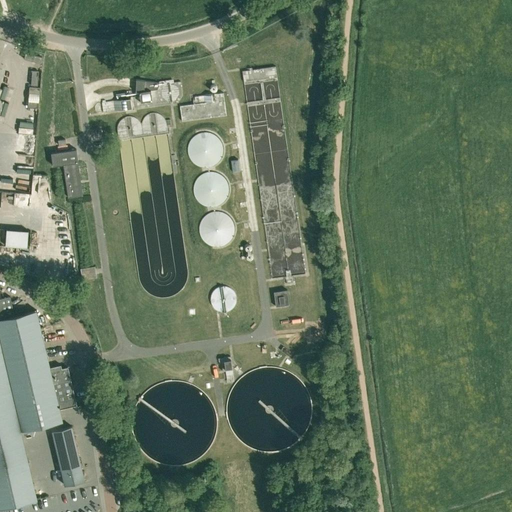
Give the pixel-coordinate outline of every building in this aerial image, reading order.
[(40,63),(42,57),(25,53),(24,59),(40,63)] [(130,98),(113,101),(101,102),(103,112),(114,111),(127,109),(127,110),(134,110),(134,108),(139,107),(141,106),(178,100),(182,94),(180,81),(171,82),(171,81),(168,81),(159,83),(159,82),(145,80),(143,91),(139,91),(139,94),(133,96),(132,91),(129,91),(130,98)] [(29,86),(27,107),(38,108),(40,87),(29,86)] [(182,121),(226,114),(223,92),(194,96),(195,100),(193,100),(193,104),(180,106),(182,121)] [(83,195),(76,149),(51,152),(53,165),(63,164),(68,197),(83,195)] [(8,227),(6,244),(27,247),(30,231),(8,227)] [(82,279),(97,277),(95,266),(80,268),(82,279)] [(289,304),(287,289),(273,291),(275,306),(289,304)] [(0,508),(37,500),(20,430),(62,421),(60,409),(77,405),(68,366),(62,368),(61,364),(49,367),(36,310),(14,315),(10,296),(0,298),(0,508)] [(231,359),(230,356),(218,358),(218,361),(221,361),(222,371),(225,370),(227,382),(234,381),(232,368),(231,359)] [(74,437),(72,426),(52,431),(54,442),(74,437)] [(54,442),(57,452),(77,448),(74,437),(54,442)] [(59,463),(79,458),(77,448),(57,452),(59,463)] [(62,474),(82,469),(79,458),(59,463),(62,474)] [(62,474),(64,485),(84,480),(82,469),(62,474)]
